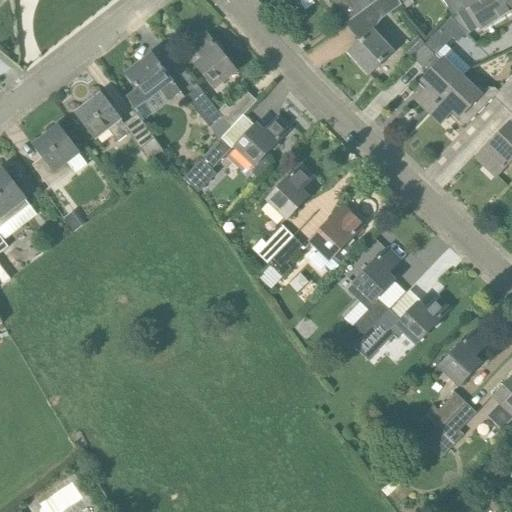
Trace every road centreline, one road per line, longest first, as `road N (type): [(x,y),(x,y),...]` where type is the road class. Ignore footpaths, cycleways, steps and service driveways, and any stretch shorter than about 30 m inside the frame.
road 1 (residential): [(511,278),(227,0)]
road 2 (residential): [(0,111),(146,0)]
